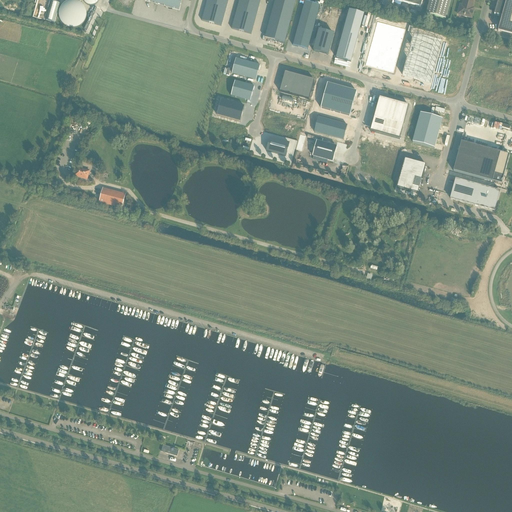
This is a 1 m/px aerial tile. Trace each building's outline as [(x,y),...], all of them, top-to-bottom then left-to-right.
[(181,0),(142,0),(179,10),(181,0)] [(207,0),(202,21),(221,26),(228,0),(207,0)] [(241,0),(233,30),(252,36),(262,0),(241,0)] [(296,0),(275,0),(265,38),(285,43),(296,0)] [(450,0),(429,0),(426,14),(445,19),(450,0)] [(473,0),(464,0),(463,6),(460,6),(459,12),(464,14),(464,15),(471,17),(473,9),(471,9),(473,0)] [(511,0),(498,0),(494,15),(502,17),(498,32),(511,35),(511,0)] [(305,2),(293,46),(308,50),(320,6),(305,2)] [(60,5),(52,3),(47,21),(55,23),(60,5)] [(349,11),(337,58),(351,62),(364,15),(349,11)] [(377,22),(365,65),(393,73),(405,30),(377,22)] [(313,51),(328,56),(334,34),(319,30),(313,51)] [(414,32),(402,75),(430,83),(442,40),(414,32)] [(488,50),(484,64),(498,68),(502,54),(488,50)] [(232,74),(256,80),(260,66),(236,59),(232,74)] [(511,80),(482,72),(475,95),(511,105),(511,80)] [(314,81),(285,73),(280,92),(309,100),(314,81)] [(254,87),(235,82),(231,96),(250,102),(254,87)] [(357,92),(327,84),(321,109),(350,116),(357,92)] [(408,106),(380,98),(370,131),(399,139),(408,106)] [(221,101),(217,116),(240,122),(244,107),(221,101)] [(420,114),(412,143),(434,149),(442,120),(420,114)] [(318,118),(314,132),(343,140),(347,126),(318,118)] [(266,152),(286,157),(290,144),(270,138),(266,152)] [(337,147),(317,142),(313,156),(333,162),(337,147)] [(383,142),(376,168),(391,172),(398,146),(383,142)] [(509,155),(461,142),(453,171),(501,185),(509,155)] [(397,188),(418,194),(426,165),(405,159),(397,188)] [(87,180),(89,172),(77,168),(75,176),(87,180)] [(360,174),(359,178),(366,180),(365,182),(374,185),(376,179),(371,177),(370,177),(360,174)] [(500,192),(456,180),(450,199),(494,211),(500,192)] [(125,196),(103,190),(100,202),(122,208),(125,196)] [(177,457),(179,451),(164,446),(162,452),(177,457)]
